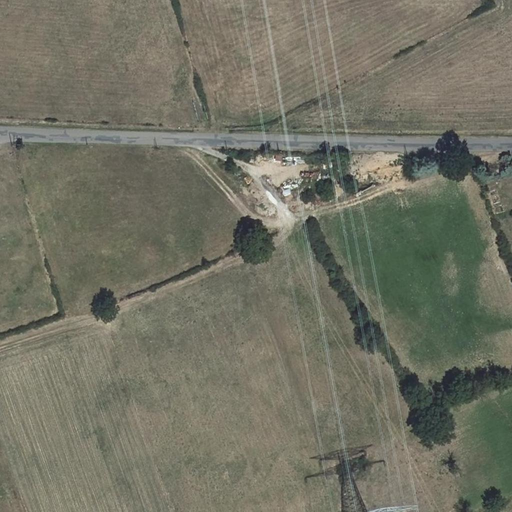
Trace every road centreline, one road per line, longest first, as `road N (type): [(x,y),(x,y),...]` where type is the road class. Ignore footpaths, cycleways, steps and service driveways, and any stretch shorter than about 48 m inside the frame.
road 1 (track): [(0,344),(181,281),(295,220),(437,171),(469,145)]
road 2 (unclassified): [(511,143),(0,133)]
road 3 (track): [(295,220),(247,167),(199,140)]
